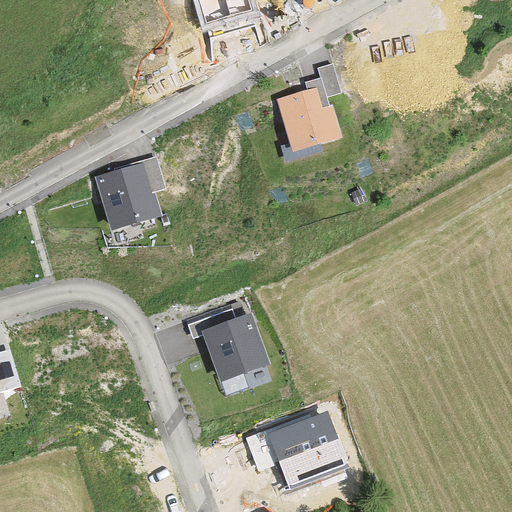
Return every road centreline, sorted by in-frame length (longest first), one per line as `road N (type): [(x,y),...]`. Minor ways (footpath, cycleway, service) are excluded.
road 1 (residential): [(0,202),(377,0)]
road 2 (residential): [(206,511),(126,309),(88,290),(0,309)]
